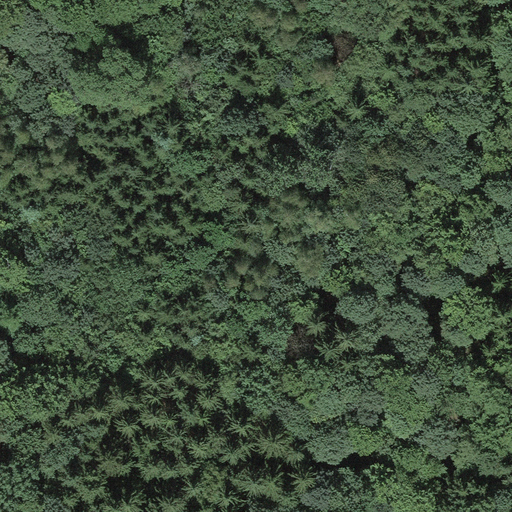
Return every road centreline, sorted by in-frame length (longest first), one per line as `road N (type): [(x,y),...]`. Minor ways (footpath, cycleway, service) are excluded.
road 1 (track): [(443,511),(491,264),(493,0)]
road 2 (track): [(45,511),(39,452),(0,339)]
